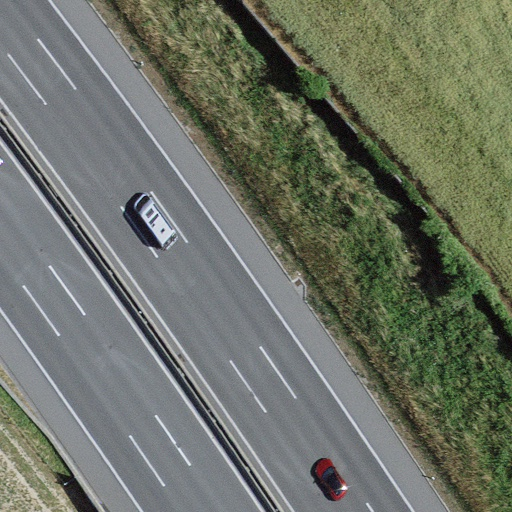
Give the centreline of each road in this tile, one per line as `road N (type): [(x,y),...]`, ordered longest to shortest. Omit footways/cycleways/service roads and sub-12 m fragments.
road 1 (motorway): [(352,511),(0,17)]
road 2 (motorway): [(0,227),(201,511)]
